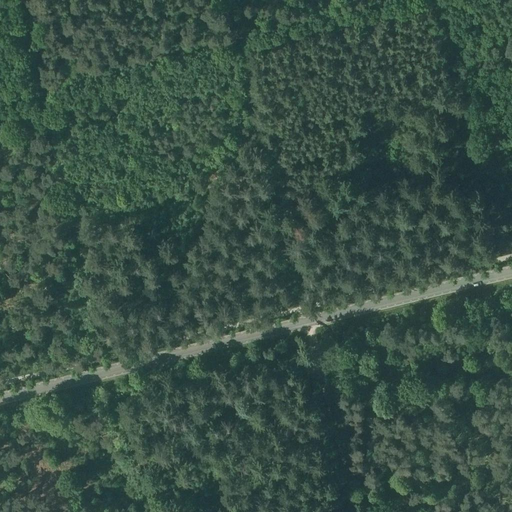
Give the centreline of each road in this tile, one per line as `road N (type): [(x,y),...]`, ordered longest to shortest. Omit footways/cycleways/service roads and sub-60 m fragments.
road 1 (tertiary): [(0,399),(511,271)]
road 2 (track): [(234,41),(352,511)]
road 3 (track): [(50,92),(146,511)]
road 4 (track): [(0,103),(234,41)]
road 5 (track): [(377,0),(234,41)]
